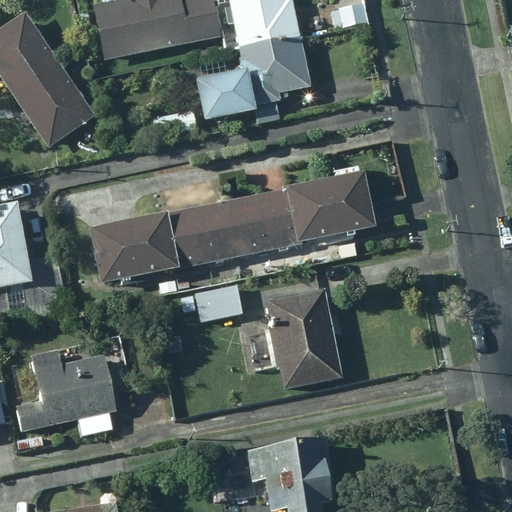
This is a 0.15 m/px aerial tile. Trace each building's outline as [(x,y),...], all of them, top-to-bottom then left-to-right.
[(101,65),(216,41),(207,0),(192,0),(177,3),(176,0),(125,0),(126,4),(90,12),(101,65)] [(223,0),(234,54),(297,41),(289,3),(285,4),(284,0),(223,0)] [(341,31),(358,29),(355,12),(339,15),(341,31)] [(0,85),(12,102),(57,71),(20,19),(8,28),(0,33),(0,85)] [(306,92),(297,41),(234,54),(237,65),(234,66),(237,80),(191,89),(199,128),(248,118),(247,113),(253,112),(255,126),(276,122),(273,108),(276,108),(274,98),(306,92)] [(91,121),(57,71),(12,102),(46,152),(91,121)] [(156,142),(193,134),(189,115),(152,123),(156,142)] [(293,253),(371,237),(360,181),(282,197),(293,253)] [(232,265),(293,253),(282,197),(221,209),(232,265)] [(176,276),(232,265),(221,209),(165,220),(176,276)] [(23,269),(12,213),(0,215),(0,315),(60,304),(52,264),(23,269)] [(94,293),(176,276),(165,220),(82,237),(94,293)] [(239,319),(234,290),(193,299),(199,326),(239,319)] [(337,382),(320,296),(264,306),(281,393),(337,382)] [(194,315),(191,300),(179,303),(182,318),(194,315)] [(16,437),(111,414),(98,363),(57,373),(53,357),(23,364),(33,409),(11,414),(16,437)] [(327,511),(319,447),(247,456),(251,487),(260,486),(263,511),(327,511)] [(170,486),(167,470),(154,472),(157,489),(170,486)]
